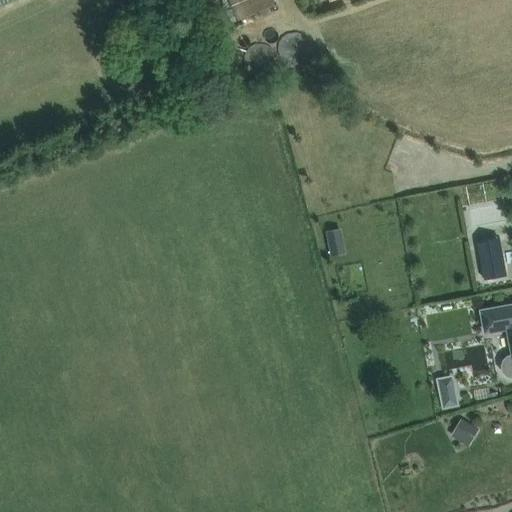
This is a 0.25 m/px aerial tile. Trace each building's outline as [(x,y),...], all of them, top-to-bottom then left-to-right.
[(271,0),(229,0),(230,3),(224,6),(227,14),(233,12),(237,21),(274,5),(271,0)] [(324,38),(303,49),(309,62),(331,51),(324,38)] [(347,113),(334,169),(362,176),(372,133),(365,131),(368,118),(347,113)] [(327,242),(343,239),(341,229),(325,231),(327,242)] [(501,250),(478,254),(483,279),(505,276),(501,250)] [(511,306),(482,312),(485,332),(508,328),(511,350),(511,356),(508,357),(504,361),(502,366),(503,371),(507,375),(511,377),(511,306)] [(460,407),(456,386),(438,390),(442,410),(460,407)] [(462,442),(472,426),(460,419),(451,435),(462,442)]
